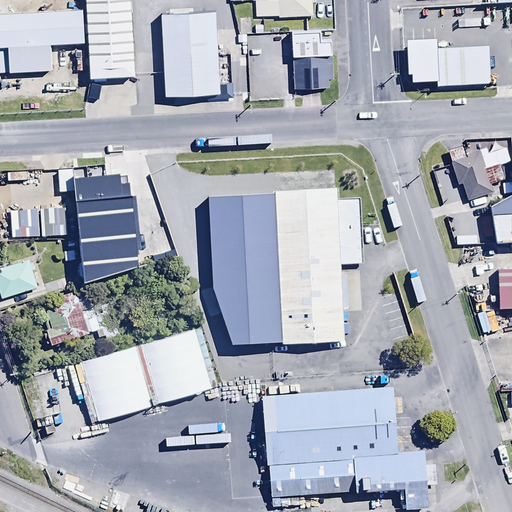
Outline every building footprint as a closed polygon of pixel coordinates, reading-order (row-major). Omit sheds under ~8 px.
[(135,0),(89,0),(93,78),(138,76),(135,0)] [(235,0),(236,3),(261,2),(261,19),(318,17),(317,0),(235,0)] [(82,10),(0,13),(0,71),(55,70),(54,42),(83,41),(82,10)] [(220,10),(161,13),(164,90),(223,88),(220,10)] [(246,34),(247,43),(287,41),(287,32),(263,33),(262,24),(254,24),(254,34),(246,34)] [(333,30),(290,31),(291,53),(334,52),(333,30)] [(487,46),(435,47),(435,38),(405,39),(406,74),(411,73),(411,83),(435,83),(435,87),(489,85),(489,68),(493,68),(492,52),(487,52),(487,46)] [(338,56),(308,57),(309,90),(339,89),(338,56)] [(462,146),(447,150),(456,184),(460,183),(465,201),(490,194),(487,185),(502,181),(497,165),(510,162),(507,149),(487,155),(486,148),(464,154),(462,146)] [(72,169),(57,170),(58,193),(73,192),(72,169)] [(10,172),(10,181),(28,181),(28,172),(10,172)] [(342,333),(340,183),(244,185),(246,323),(278,322),(279,334),(342,333)] [(511,195),(491,207),(497,243),(511,242),(511,195)] [(77,208),(68,208),(68,223),(77,223),(77,208)] [(37,209),(10,210),(11,237),(39,236),(37,209)] [(65,226),(65,210),(40,210),(40,237),(77,237),(77,226),(65,226)] [(74,242),(63,243),(64,262),(74,261),(74,242)] [(27,261),(0,269),(0,298),(1,301),(36,290),(30,272),(34,271),(32,263),(28,264),(27,261)] [(511,308),(511,268),(499,269),(500,309),(511,308)] [(63,302),(40,309),(47,332),(44,333),(47,344),(50,343),(51,346),(96,332),(98,339),(105,337),(108,345),(140,335),(135,318),(110,325),(106,310),(95,314),(88,290),(72,295),(72,293),(61,296),(63,302)] [(187,379),(191,399),(213,395),(212,391),(219,390),(216,373),(187,379)] [(391,386),(265,399),(275,499),(402,487),(404,508),(427,506),(421,450),(398,452),(391,386)]
